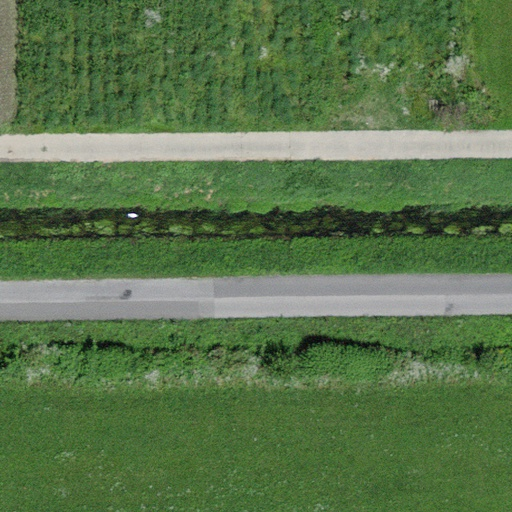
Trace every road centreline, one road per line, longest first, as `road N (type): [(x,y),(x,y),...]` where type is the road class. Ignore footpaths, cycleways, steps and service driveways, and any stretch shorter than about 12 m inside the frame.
road 1 (track): [(511,146),(0,151)]
road 2 (unclassified): [(0,300),(511,298)]
